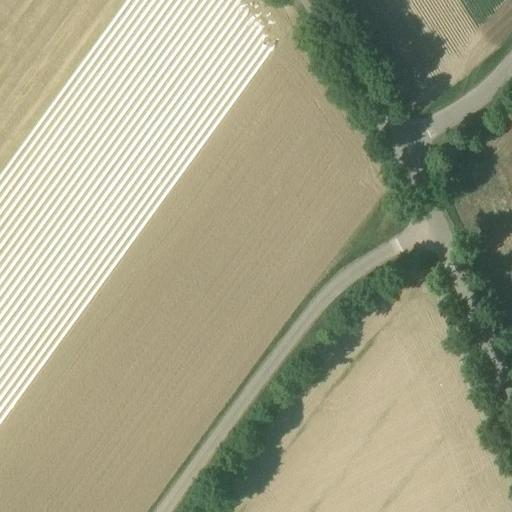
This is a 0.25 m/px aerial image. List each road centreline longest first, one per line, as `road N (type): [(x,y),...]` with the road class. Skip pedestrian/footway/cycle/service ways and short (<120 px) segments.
road 1 (unclassified): [(168,511),(332,285),(376,253),(441,228)]
road 2 (unclassified): [(511,413),(441,228)]
road 3 (unclassified): [(394,146),(302,0)]
road 4 (unclassified): [(394,146),(440,119),(511,49)]
